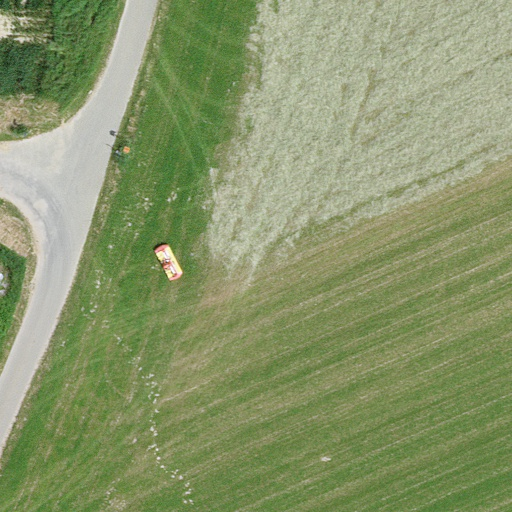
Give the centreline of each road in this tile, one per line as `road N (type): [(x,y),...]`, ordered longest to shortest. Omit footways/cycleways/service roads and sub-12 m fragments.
road 1 (track): [(0,420),(99,169),(145,0)]
road 2 (track): [(0,178),(99,169),(0,174)]
